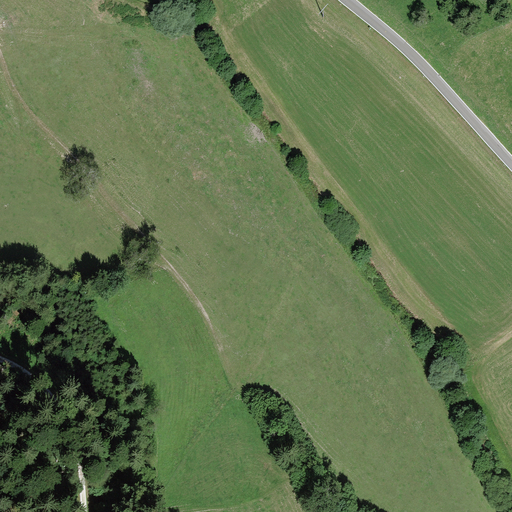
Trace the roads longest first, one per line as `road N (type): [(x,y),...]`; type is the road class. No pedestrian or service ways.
road 1 (tertiary): [(345,0),(511,162)]
road 2 (track): [(90,511),(86,470),(22,370),(0,358)]
